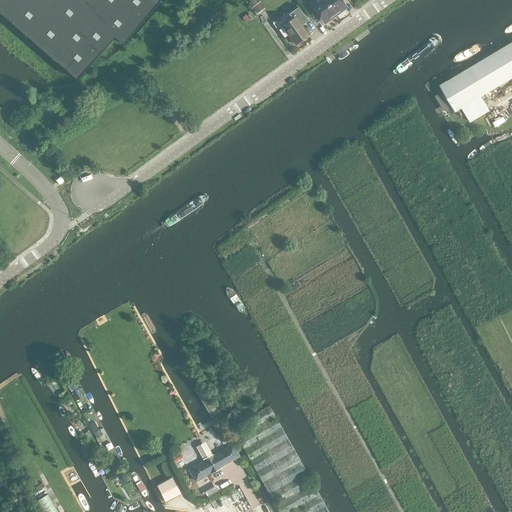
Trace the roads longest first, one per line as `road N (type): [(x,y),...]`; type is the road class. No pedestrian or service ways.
road 1 (residential): [(106,202),(391,0)]
road 2 (unclassified): [(0,280),(57,233),(61,216),(41,183),(0,146)]
